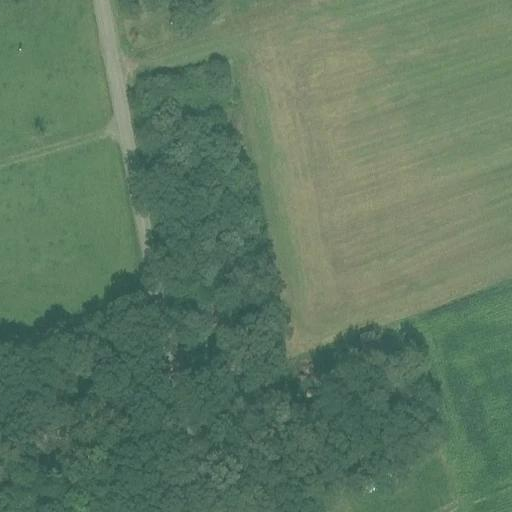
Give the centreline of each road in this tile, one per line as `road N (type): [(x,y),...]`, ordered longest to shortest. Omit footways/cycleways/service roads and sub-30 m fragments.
road 1 (unclassified): [(197,511),(101,0)]
road 2 (track): [(114,74),(239,40)]
